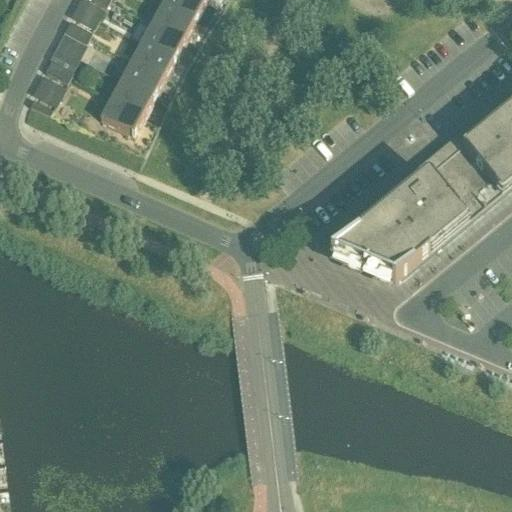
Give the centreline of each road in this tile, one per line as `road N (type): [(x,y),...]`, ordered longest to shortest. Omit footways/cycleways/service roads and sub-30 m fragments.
road 1 (residential): [(244,247),(511,29)]
road 2 (residential): [(244,247),(0,143)]
road 3 (unclassified): [(273,456),(244,247)]
road 4 (residential): [(0,133),(64,0)]
